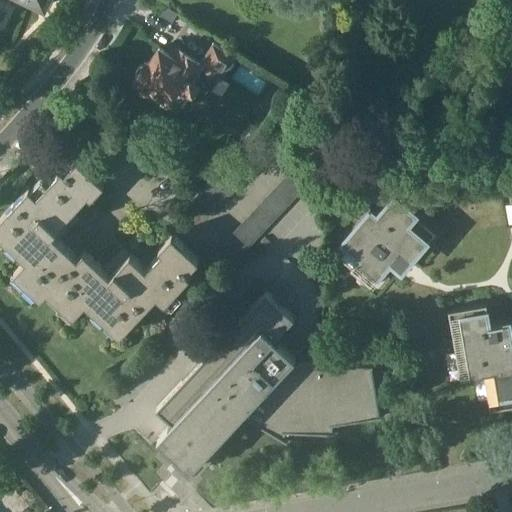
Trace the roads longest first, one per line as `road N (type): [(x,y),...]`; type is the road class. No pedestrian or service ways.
road 1 (residential): [(311,511),(511,474)]
road 2 (residential): [(112,0),(0,151)]
road 3 (secondary): [(0,411),(88,511)]
